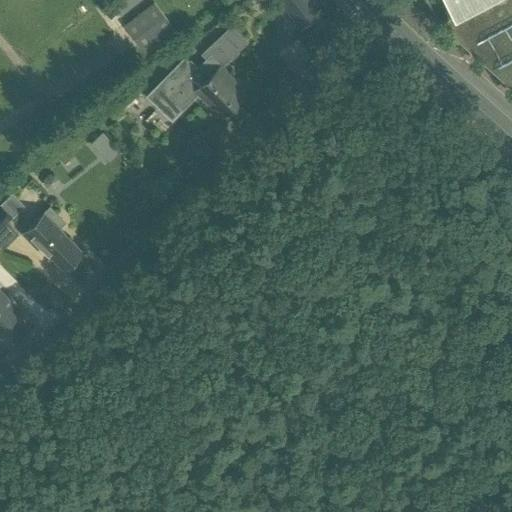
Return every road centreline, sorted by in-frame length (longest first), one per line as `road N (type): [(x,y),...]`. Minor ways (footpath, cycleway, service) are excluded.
road 1 (unclassified): [(0,388),(367,11)]
road 2 (primary): [(511,145),(367,11)]
